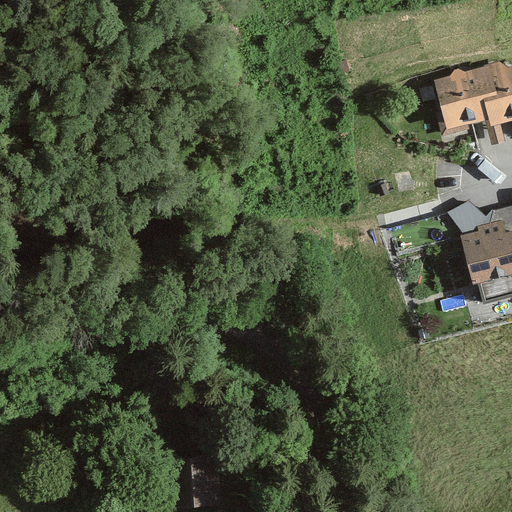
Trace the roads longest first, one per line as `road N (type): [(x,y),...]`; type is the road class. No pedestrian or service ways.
road 1 (residential): [(351,511),(320,397),(260,327),(140,310),(0,345)]
road 2 (track): [(470,190),(388,215),(224,217)]
